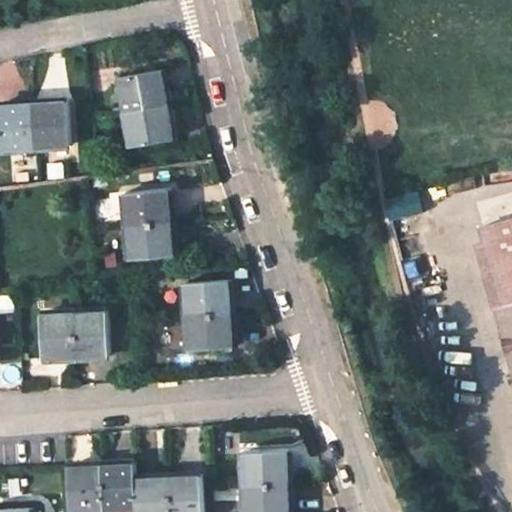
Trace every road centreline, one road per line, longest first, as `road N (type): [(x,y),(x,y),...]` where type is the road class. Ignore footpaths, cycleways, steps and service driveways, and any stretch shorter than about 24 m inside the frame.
road 1 (unclassified): [(324,382),(240,130),(213,7)]
road 2 (residential): [(324,382),(0,413)]
road 3 (residential): [(213,7),(0,43)]
road 4 (unclassified): [(372,511),(324,382)]
